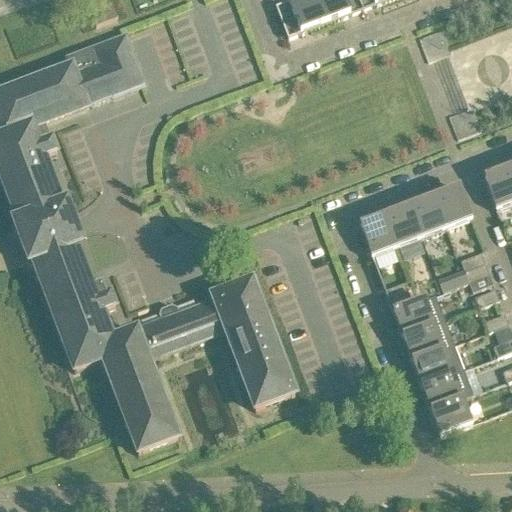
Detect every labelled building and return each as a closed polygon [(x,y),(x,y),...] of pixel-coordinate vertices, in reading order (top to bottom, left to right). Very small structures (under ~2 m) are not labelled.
[(288,45),(326,31),(313,0),(309,0),(275,13),(288,45)] [(313,0),(326,31),(363,16),(356,0),(313,0)] [(356,0),(363,16),(400,2),(399,0),(356,0)] [(88,20),(94,35),(116,27),(110,11),(88,20)] [(444,33),(424,43),(433,60),(453,49),(444,33)] [(159,321),(162,330),(110,350),(100,324),(107,321),(107,320),(113,318),(108,304),(104,306),(99,294),(91,297),(84,280),(72,247),(68,237),(42,168),(55,163),(43,132),(142,95),(123,46),(121,47),(93,57),(93,58),(66,68),(69,76),(0,102),(0,144),(1,147),(0,146),(0,189),(25,253),(73,381),(101,370),(136,464),(176,449),(146,371),(224,341),(253,420),(257,419),(279,410),(293,405),(250,292),(246,293),(202,310),(204,314),(181,323),(178,314),(172,312),(161,316),(159,321)] [(496,218),(511,211),(511,183),(509,176),(484,186),(496,218)] [(460,195),(434,205),(447,237),(472,227),(460,195)] [(447,237),(434,205),(410,214),(422,246),(447,237)] [(385,223),(397,256),(422,246),(410,214),(385,223)] [(360,233),(372,265),(397,256),(385,223),(360,233)] [(460,268),(465,279),(485,271),(481,260),(460,268)] [(485,271),(465,279),(469,290),(473,300),(493,292),(489,282),(485,271)] [(388,308),(409,300),(405,289),(384,297),(388,308)] [(474,304),(478,315),(499,307),(494,296),(474,304)] [(409,300),(388,308),(393,319),(407,314),(414,311),(409,300)] [(414,311),(407,314),(393,319),(402,345),(445,328),(435,303),(414,311)] [(505,321),(484,329),(489,340),(509,332),(505,321)] [(402,345),(412,369),(454,353),(445,328),(402,345)] [(511,346),(493,354),(498,365),(511,359),(511,346)] [(421,394),(453,382),(453,381),(462,378),(464,377),(454,353),(412,369),(421,394)] [(511,374),(503,378),(508,390),(511,387),(511,374)] [(453,382),(421,394),(430,419),(463,406),(471,403),(462,378),(453,381),(453,382)] [(430,419),(440,444),(472,431),(463,406),(430,419)]
